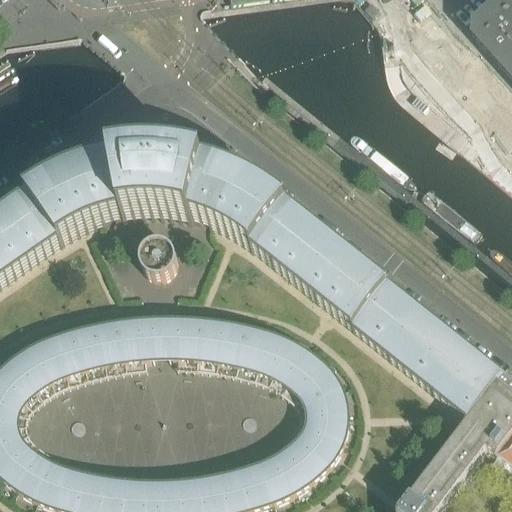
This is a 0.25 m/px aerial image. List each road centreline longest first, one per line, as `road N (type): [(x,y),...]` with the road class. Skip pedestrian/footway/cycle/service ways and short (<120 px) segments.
road 1 (residential): [(163,83),(511,360)]
road 2 (residential): [(0,199),(163,83)]
road 3 (residential): [(511,151),(414,27)]
